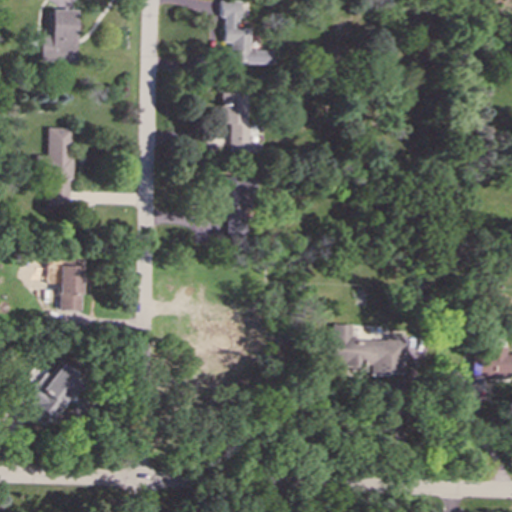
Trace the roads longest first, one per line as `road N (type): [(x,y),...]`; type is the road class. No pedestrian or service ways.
road 1 (residential): [(511,492),(0,476)]
road 2 (residential): [(138,511),(150,0)]
